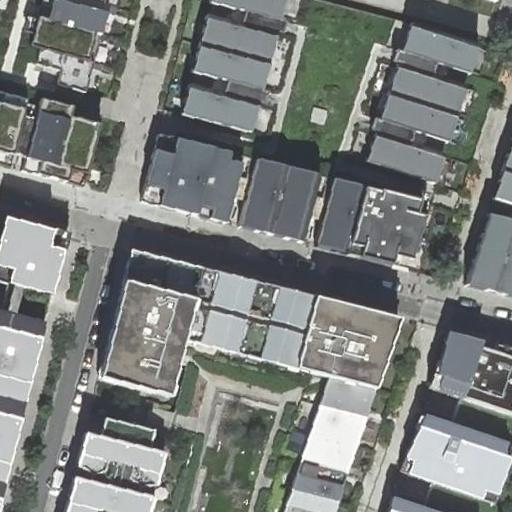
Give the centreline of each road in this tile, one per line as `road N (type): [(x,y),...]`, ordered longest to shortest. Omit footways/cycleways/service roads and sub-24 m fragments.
road 1 (residential): [(107,218),(511,320)]
road 2 (residential): [(107,218),(31,511)]
